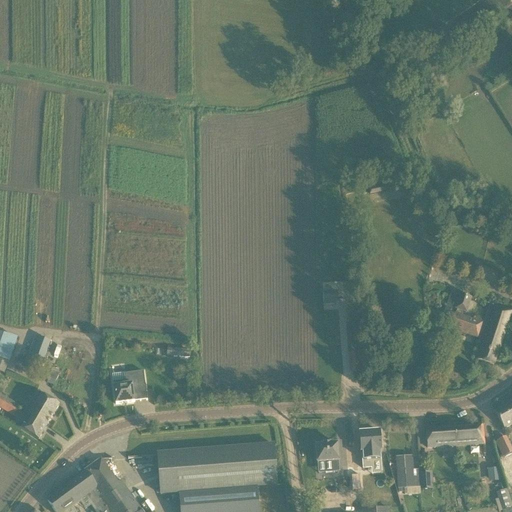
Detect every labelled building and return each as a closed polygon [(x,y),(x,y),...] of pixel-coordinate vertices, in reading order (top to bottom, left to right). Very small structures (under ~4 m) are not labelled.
[(411,78),(401,62),(388,70),(399,86),(411,78)] [(385,184),(368,188),(369,196),(387,192),(390,191),(388,184),(385,184)] [(467,261),(466,270),(481,272),(482,263),(467,261)] [(337,292),(322,293),(323,306),(338,305),(337,292)] [(467,313),(471,299),(472,298),(460,294),(455,310),(457,311),(455,315),(454,315),(449,329),(464,335),(466,331),(479,335),(484,319),(476,317),(475,321),(461,317),(463,312),(467,313)] [(402,306),(401,309),(402,312),(405,313),(408,311),(409,308),(408,306),(405,304),(402,306)] [(495,305),(476,360),(493,365),(511,310),(495,305)] [(9,362),(16,337),(0,332),(0,367),(2,360),(9,362)] [(50,342),(39,338),(29,366),(40,370),(50,342)] [(174,350),(174,358),(190,359),(190,352),(174,350)] [(359,372),(359,362),(358,355),(348,355),(349,373),(359,372)] [(50,371),(48,384),(55,385),(58,373),(50,371)] [(144,385),(143,373),(124,375),(124,380),(123,382),(113,384),(115,405),(147,401),(145,385),(144,385)] [(0,395),(0,409),(15,419),(21,408),(0,395)] [(59,406),(50,401),(40,395),(20,430),(38,441),(59,406)] [(511,424),(511,403),(494,414),(499,422),(503,430),(511,424)] [(483,445),(483,436),(482,426),(454,428),(455,447),(483,445)] [(455,447),(454,428),(426,430),(427,449),(455,447)] [(361,453),(364,453),(377,452),(381,452),(379,433),(360,435),(361,453)] [(511,452),(505,438),(496,443),(503,458),(511,453),(511,452)] [(322,447),(316,447),(317,464),(324,464),(325,474),(339,473),(338,469),(338,463),(339,463),(337,446),(330,446),(329,445),(323,446),(323,447),(322,447)] [(277,486),(274,446),(207,451),(157,455),(157,457),(158,465),(160,496),(178,494),(179,511),(258,511),(257,488),(277,486)] [(419,471),(413,471),(413,463),(409,463),(408,457),(396,458),(398,490),(420,488),(419,471)] [(383,475),(382,459),(354,460),(355,476),(383,475)] [(142,511),(134,501),(134,500),(126,489),(120,481),(118,483),(105,465),(101,460),(84,472),(85,474),(97,490),(86,497),(96,511),(142,511)] [(488,482),(500,481),(499,469),(487,469),(488,482)] [(97,490),(85,474),(47,501),(53,509),(55,511),(65,511),(86,497),(97,490)] [(429,474),(420,475),(421,491),(430,491),(429,474)]
